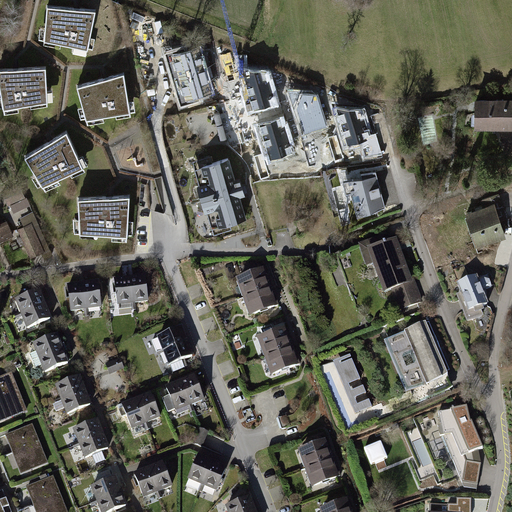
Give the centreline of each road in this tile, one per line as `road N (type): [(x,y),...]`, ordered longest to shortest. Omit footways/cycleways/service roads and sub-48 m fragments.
road 1 (track): [(124,0),(316,77),(388,116),(511,80)]
road 2 (residential): [(269,511),(168,255)]
road 3 (residential): [(494,511),(502,470),(495,342),(511,273)]
road 4 (residential): [(0,277),(168,255)]
